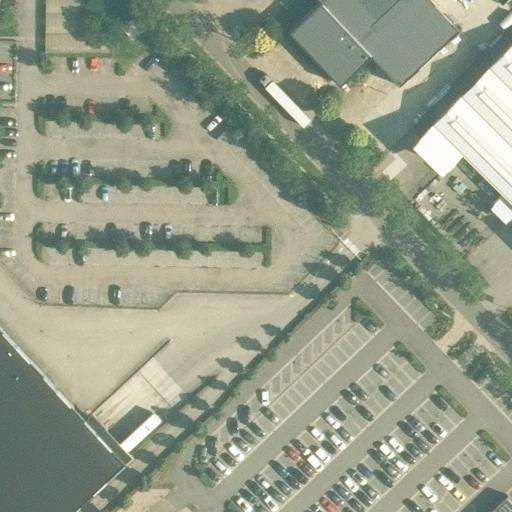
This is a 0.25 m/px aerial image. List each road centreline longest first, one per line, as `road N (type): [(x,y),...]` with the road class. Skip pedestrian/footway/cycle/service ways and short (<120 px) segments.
road 1 (unclassified): [(511,348),(173,0)]
road 2 (unknown): [(384,217),(271,317),(252,322),(143,327),(65,354),(30,336),(0,302)]
